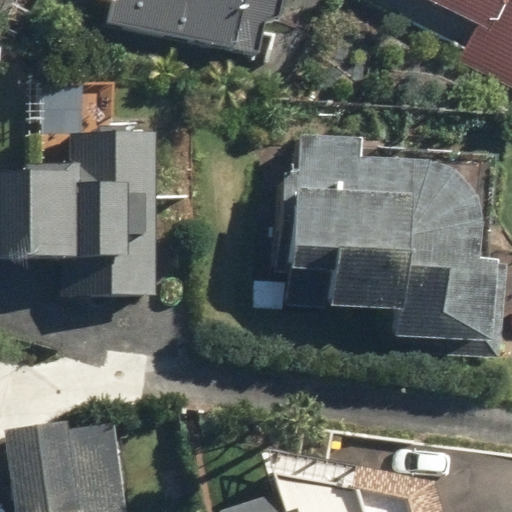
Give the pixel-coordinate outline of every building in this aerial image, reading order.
[(101,5),(96,31),(262,65),(275,0),(80,0),(81,1),(101,5)] [(511,0),(354,0),(352,5),(458,56),(453,66),(511,94),(511,0)] [(7,180),(0,179),(0,267),(56,267),(57,305),(149,304),(147,138),(60,140),(61,173),(7,174),(7,180)] [(438,181),(406,170),(393,169),(346,166),(347,148),(287,145),(284,182),(270,182),(266,278),(277,279),(274,310),(311,312),(311,317),(383,321),(382,343),(398,344),(477,351),(482,269),(464,268),(466,232),(461,205),(438,181)] [(49,432),(0,437),(0,511),(114,511),(105,429),(50,436),(49,432)] [(426,511),(418,486),(282,457),(256,483),(262,502),(228,511),(426,511)]
